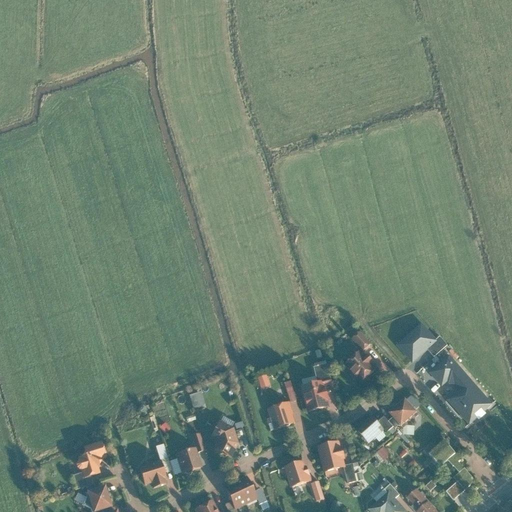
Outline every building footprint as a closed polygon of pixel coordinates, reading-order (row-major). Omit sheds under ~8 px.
[(404,342),(399,347),(402,351),(413,363),(427,350),(436,342),(435,342),(422,326),(404,342)] [(362,351),(345,366),(361,385),(378,370),(362,351)] [(494,405),(451,355),(430,372),(443,387),(448,383),(450,384),(455,384),(458,387),(458,392),(448,401),(470,426),(478,419),(480,421),(487,414),(485,412),(494,405)] [(315,368),(319,383),(323,382),(324,385),(333,383),(328,365),(315,368)] [(262,389),(272,387),(269,375),(259,377),(262,389)] [(319,383),(303,388),(309,413),(329,408),(324,385),(323,382),(319,383)] [(292,388),(287,390),(291,403),(297,402),(292,388)] [(202,392),(190,394),(193,408),(205,406),(202,392)] [(407,400),(391,415),(403,429),(407,425),(416,427),(415,418),(420,414),(407,400)] [(288,404),(268,410),(275,432),(295,425),(288,404)] [(371,417),(356,430),(369,445),(384,433),(378,425),(371,417)] [(385,419),(378,425),(384,433),(386,435),(394,428),(385,419)] [(210,441),(214,443),(215,446),(213,450),(231,460),(239,444),(234,429),(220,422),(210,441)] [(192,437),(196,450),(197,454),(205,451),(200,435),(192,437)] [(82,457),(77,459),(78,461),(76,464),(75,467),(76,469),(78,471),(81,472),(82,474),(84,479),(90,477),(100,474),(98,469),(102,460),(107,459),(101,442),(82,448),(84,453),(82,457)] [(446,443),(431,456),(442,469),(449,463),(461,475),(455,480),(456,481),(445,491),(456,502),(476,481),(460,463),(462,462),(446,443)] [(340,444),(319,449),(325,475),(344,470),(346,470),(340,444)] [(384,447),(378,452),(385,460),(391,455),(384,447)] [(196,450),(175,456),(182,476),(202,470),(197,454),(196,450)] [(160,462),(139,469),(145,487),(152,485),(153,489),(167,485),(160,462)] [(304,462),(285,468),(292,490),(311,484),(304,462)] [(354,467),(346,470),(344,470),(348,485),(358,482),(354,467)] [(93,486),(90,477),(84,479),(82,474),(71,477),(76,491),(93,486)] [(246,478),(235,483),(246,507),(257,502),(253,494),(246,478)] [(423,486),(429,492),(436,486),(431,479),(423,486)] [(382,487),(388,493),(390,492),(397,500),(401,496),(388,482),(382,487)] [(235,483),(224,488),(231,503),(235,511),(246,507),(235,483)] [(324,500),(319,483),(312,485),(318,502),(324,500)] [(101,511),(111,509),(104,488),(87,494),(88,498),(82,506),(92,510),(92,511),(101,511)] [(437,511),(418,490),(408,499),(420,511),(437,511)] [(261,491),(253,494),(257,502),(259,506),(267,502),(261,491)] [(408,511),(397,500),(390,492),(388,493),(369,511),(408,511)] [(334,500),(331,510),(337,511),(340,511),(343,503),(334,500)] [(217,511),(212,502),(195,511),(217,511)] [(225,506),(227,511),(235,511),(231,503),(225,506)]
